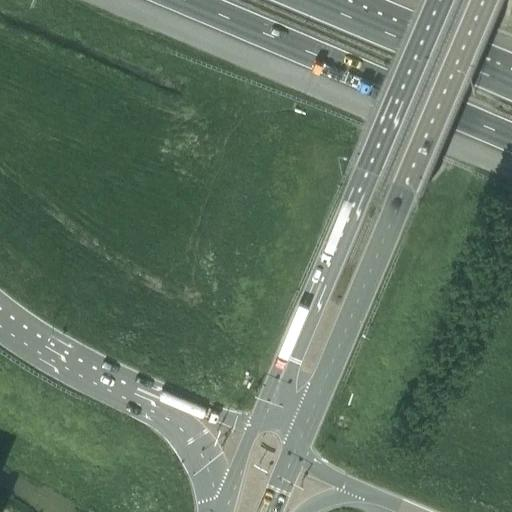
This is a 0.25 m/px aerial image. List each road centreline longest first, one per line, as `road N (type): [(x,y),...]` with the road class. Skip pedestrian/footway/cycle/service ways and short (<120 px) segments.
road 1 (primary): [(321,388),(484,0)]
road 2 (primary): [(440,0),(278,383)]
road 3 (motorway): [(181,0),(511,139)]
road 4 (motorway): [(511,88),(301,0)]
road 5 (motorway): [(0,309),(159,399)]
road 6 (motorway): [(159,399),(209,471),(217,511)]
